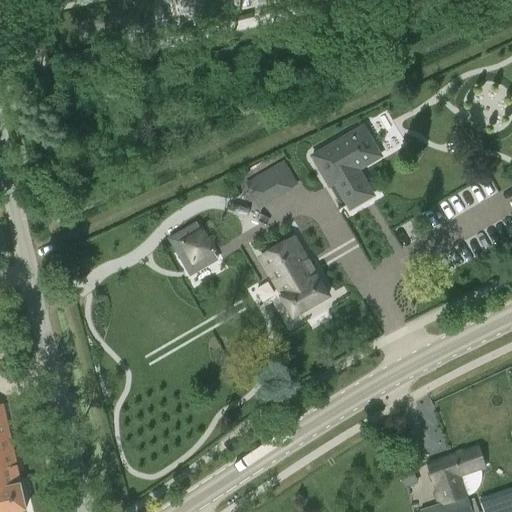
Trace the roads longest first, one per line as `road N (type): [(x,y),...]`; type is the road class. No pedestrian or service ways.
road 1 (tertiary): [(182,511),(374,390),(511,317)]
road 2 (unclassified): [(80,511),(0,152)]
